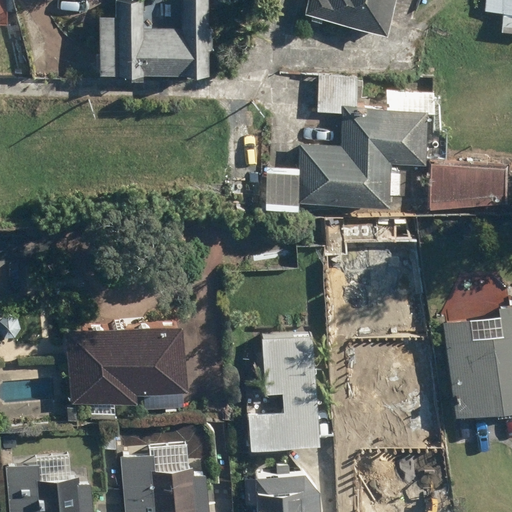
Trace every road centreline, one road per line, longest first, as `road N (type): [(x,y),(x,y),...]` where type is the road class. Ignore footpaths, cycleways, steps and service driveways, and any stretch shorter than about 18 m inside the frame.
road 1 (unknown): [(0,58),(252,60),(275,73),(275,127)]
road 2 (unknown): [(0,240),(247,234)]
